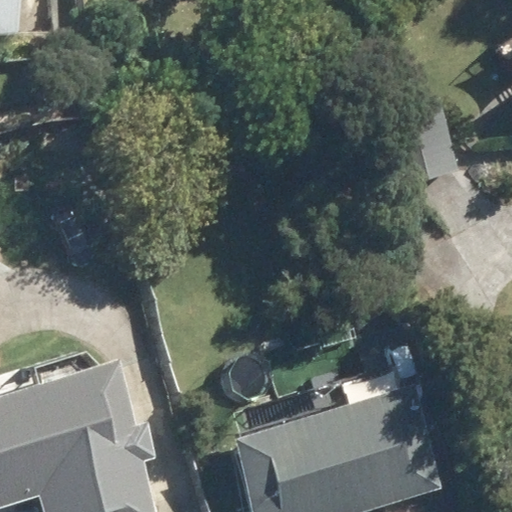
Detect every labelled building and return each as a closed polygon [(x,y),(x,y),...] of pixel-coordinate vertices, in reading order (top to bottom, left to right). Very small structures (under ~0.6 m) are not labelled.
[(11,0),(0,0),(0,40),(13,40),(11,0)] [(183,0),(145,0),(96,15),(109,61),(194,36),(183,0)] [(435,101),(368,122),(391,193),(458,172),(435,101)] [(393,359),(377,315),(262,357),(279,401),(393,359)] [(39,511),(153,511),(111,369),(0,400),(0,510),(36,501),(39,511)] [(407,390),(225,445),(245,511),(369,511),(437,491),(407,390)]
